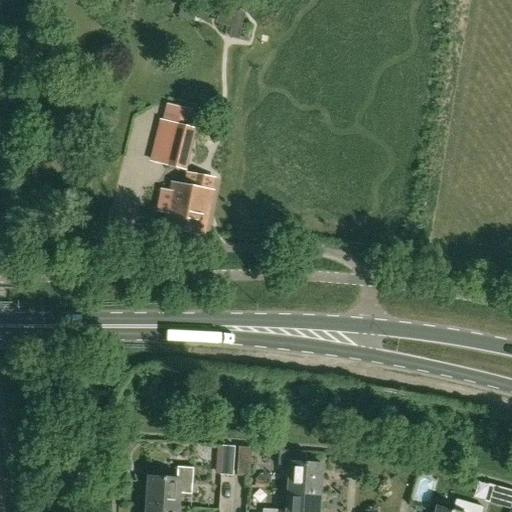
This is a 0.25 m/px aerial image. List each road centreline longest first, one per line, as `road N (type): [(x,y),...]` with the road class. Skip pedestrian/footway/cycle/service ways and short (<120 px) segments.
road 1 (primary): [(190,327),(511,388)]
road 2 (primary): [(511,352),(368,327),(230,319),(190,327)]
road 3 (primary): [(190,327),(0,325)]
